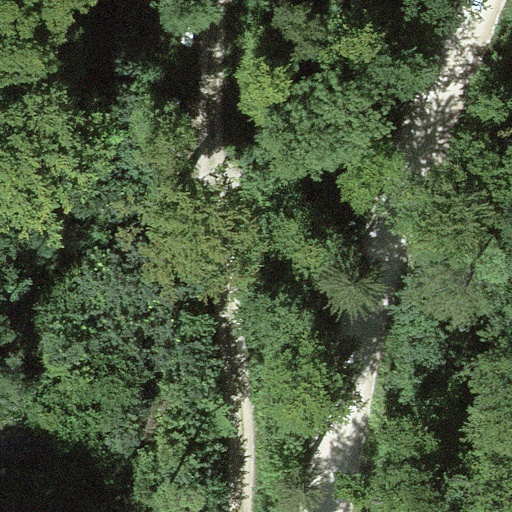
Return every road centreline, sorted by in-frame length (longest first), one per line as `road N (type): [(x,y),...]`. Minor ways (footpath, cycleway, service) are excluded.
road 1 (unclassified): [(476,0),(339,386),(321,511)]
road 2 (track): [(220,511),(227,444),(215,250),(194,156),(203,0)]
